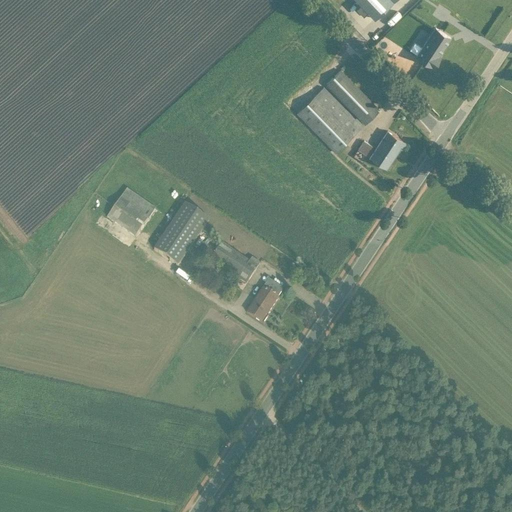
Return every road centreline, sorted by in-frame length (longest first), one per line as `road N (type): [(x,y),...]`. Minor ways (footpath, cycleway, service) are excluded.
road 1 (tertiary): [(444,135),(195,511)]
road 2 (tertiary): [(444,135),(314,0)]
road 3 (track): [(260,413),(358,511)]
road 4 (tertiary): [(511,35),(444,135)]
